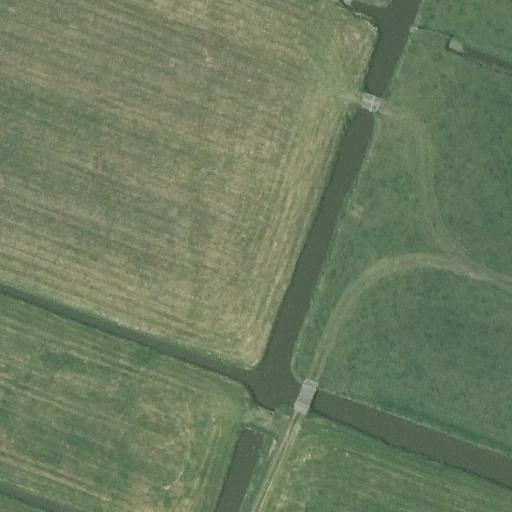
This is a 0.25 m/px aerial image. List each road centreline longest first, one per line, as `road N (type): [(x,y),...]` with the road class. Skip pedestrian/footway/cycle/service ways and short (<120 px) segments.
road 1 (track): [(292,430),(117,373)]
road 2 (track): [(511,292),(436,266),(398,264),(347,287)]
road 3 (track): [(347,287),(292,430)]
